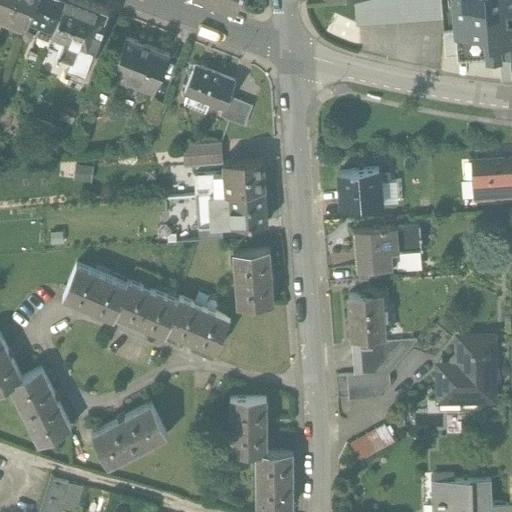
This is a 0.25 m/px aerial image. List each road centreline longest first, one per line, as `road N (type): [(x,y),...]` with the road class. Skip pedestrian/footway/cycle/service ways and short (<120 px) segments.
road 1 (residential): [(316,511),(292,56)]
road 2 (residential): [(511,105),(378,82),(292,56)]
road 3 (residential): [(292,56),(149,0)]
